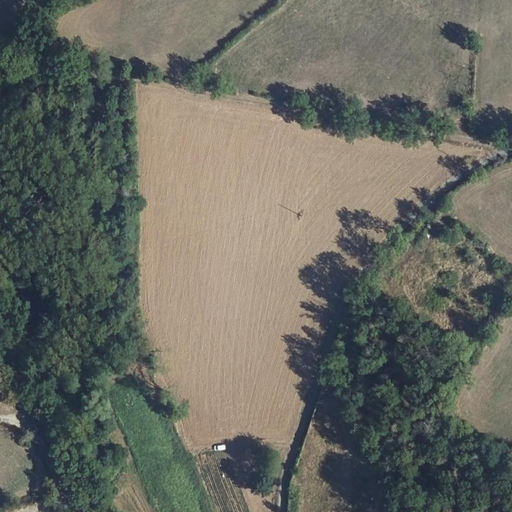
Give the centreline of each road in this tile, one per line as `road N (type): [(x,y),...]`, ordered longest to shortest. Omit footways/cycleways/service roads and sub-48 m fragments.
road 1 (unclassified): [(280,511),(293,445),(340,312),(372,258),(463,173),(511,152)]
road 2 (unclassified): [(0,347),(74,511)]
